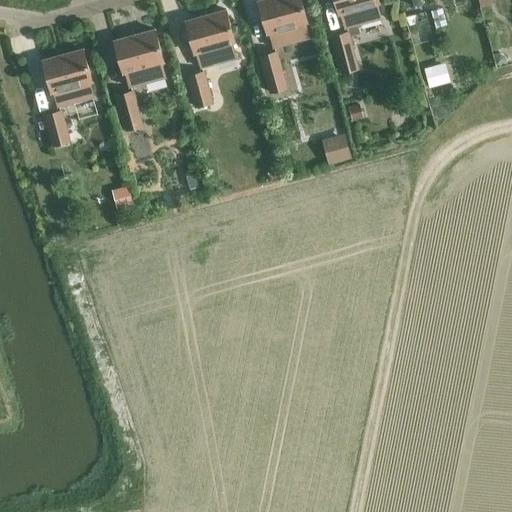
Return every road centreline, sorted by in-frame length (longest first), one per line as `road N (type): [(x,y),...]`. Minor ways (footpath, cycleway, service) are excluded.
road 1 (track): [(352,511),(415,195),(448,147),(511,121)]
road 2 (residential): [(124,0),(41,21),(0,9)]
